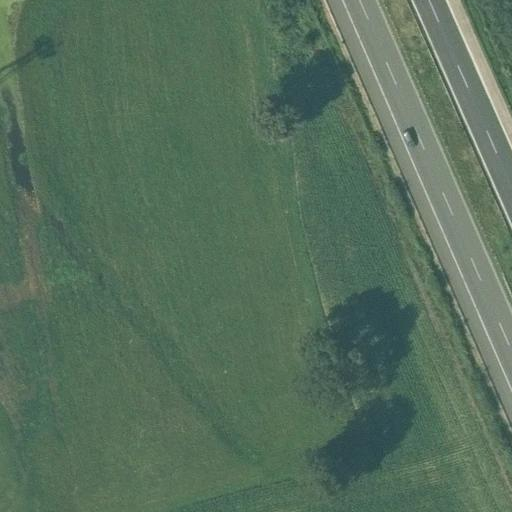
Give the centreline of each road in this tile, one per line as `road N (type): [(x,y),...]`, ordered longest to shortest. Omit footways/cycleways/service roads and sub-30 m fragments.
road 1 (motorway): [(357,0),(511,358)]
road 2 (motorway): [(511,175),(432,0)]
